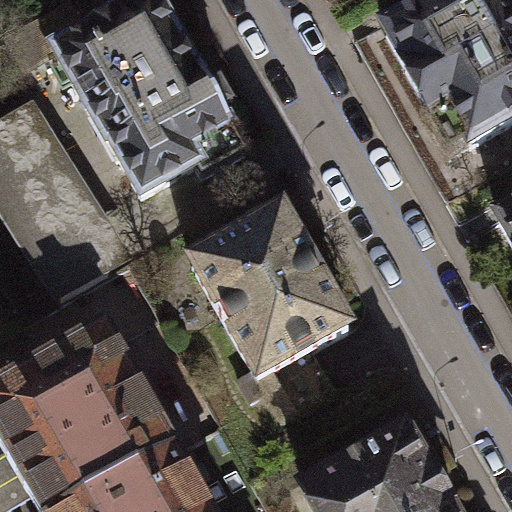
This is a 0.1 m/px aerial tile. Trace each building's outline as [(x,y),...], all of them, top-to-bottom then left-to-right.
[(200,183),(246,156),(222,114),(236,106),(220,79),(206,87),(155,0),(148,0),(54,56),(139,202),(193,171),(200,183)] [(511,127),(511,20),(500,0),(451,0),(386,38),(431,119),(446,111),(470,150),(511,127)] [(0,131),(0,215),(56,309),(108,274),(15,123),(0,131)] [(511,213),(495,224),(511,253),(511,213)] [(190,269),(256,385),(312,354),(347,334),(339,321),(349,316),(334,289),(325,294),(282,217),(190,269)] [(71,511),(176,452),(105,329),(0,388),(0,450),(35,511),(71,511)] [(312,354),(256,385),(280,426),(334,394),(312,354)] [(309,511),(447,511),(404,436),(300,495),(309,511)] [(210,511),(176,452),(71,511),(210,511)]
